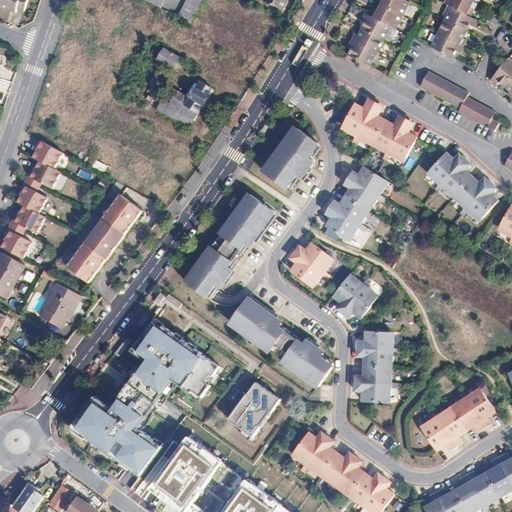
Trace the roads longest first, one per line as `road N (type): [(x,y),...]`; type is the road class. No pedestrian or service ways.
road 1 (residential): [(278,85),(319,120),(332,158),(328,183),(275,256),(272,273),(342,339),(342,430),(404,476),(442,474),(511,432)]
road 2 (residential): [(32,424),(202,201),(278,85)]
road 3 (residential): [(395,100),(424,57),(475,82),(511,118)]
road 4 (tertiary): [(42,45),(0,165)]
